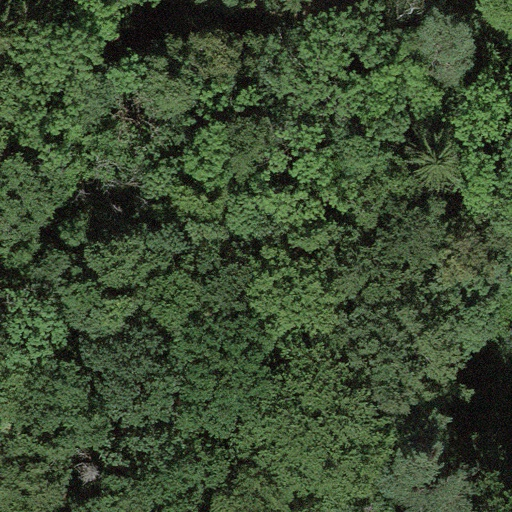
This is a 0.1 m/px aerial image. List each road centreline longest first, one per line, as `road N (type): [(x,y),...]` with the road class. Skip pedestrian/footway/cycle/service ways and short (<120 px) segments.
road 1 (track): [(60,331),(356,211),(511,116)]
road 2 (track): [(332,0),(511,23)]
